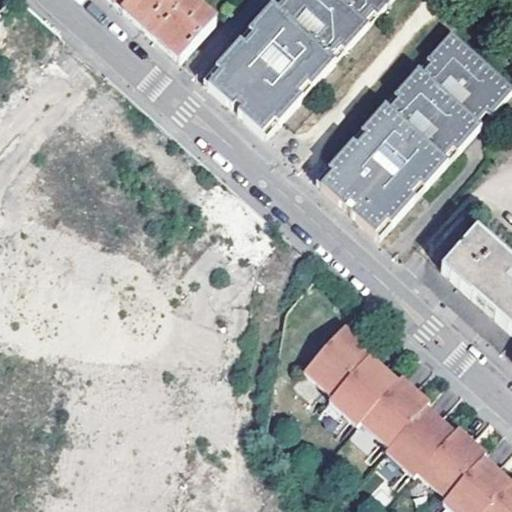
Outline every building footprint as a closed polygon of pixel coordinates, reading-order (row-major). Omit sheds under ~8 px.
[(104,0),(121,15),(134,0),(104,0)] [(164,53),(178,66),(215,25),(187,0),(134,0),(121,15),(138,30),(164,53)] [(218,78),(206,91),(246,126),(262,141),(274,128),(278,131),(302,104),(298,101),(307,91),(311,94),(335,67),(331,64),(340,54),(344,57),(369,30),(365,27),(373,17),(377,21),(395,0),(280,0),(285,4),(276,14),(272,10),(247,37),(251,41),(243,50),(238,47),(215,74),(218,78)] [(276,14),(285,4),(280,0),(272,10),(276,14)] [(369,30),(377,21),(373,17),(365,27),(369,30)] [(251,41),(247,37),(238,47),(243,50),(251,41)] [(511,100),(511,92),(452,39),(427,66),(432,70),(423,79),(419,76),(394,103),(398,106),(390,116),(386,112),(361,139),(365,143),(357,153),(353,149),(328,176),(332,180),(320,194),(336,208),(376,243),(388,230),(392,234),(416,206),(412,203),(421,193),(425,197),(449,170),(445,166),(454,157),(458,160),(482,133),(478,129),(487,120),(491,123),(511,100)] [(335,67),(344,57),(340,54),(331,64),(335,67)] [(432,70),(427,66),(419,76),(423,79),(432,70)] [(206,91),(218,78),(215,74),(202,87),(206,91)] [(311,94),(307,91),(298,101),(302,104),(311,94)] [(398,106),(394,103),(386,112),(390,116),(398,106)] [(491,123),(487,120),(478,129),(482,133),(491,123)] [(278,131),(274,128),(262,141),(266,145),(278,131)] [(32,187),(132,273),(187,209),(117,148),(106,160),(77,135),(32,187)] [(357,153),(365,143),(361,139),(353,149),(357,153)] [(458,160),(454,157),(445,166),(449,170),(458,160)] [(320,194),(332,180),(328,176),(316,190),(320,194)] [(416,206),(425,197),(421,193),(412,203),(416,206)] [(379,247),(392,234),(388,230),(376,243),(379,247)] [(511,338),(511,264),(507,260),(505,262),(474,234),(439,273),(484,313),(511,338)] [(304,376),(332,401),(369,360),(373,357),(359,345),(344,331),(304,376)] [(0,511),(185,511),(201,377),(0,353),(0,511)] [(328,405),(357,430),(360,427),(397,386),(380,370),(369,360),(332,401),(328,405)] [(360,427),(388,452),(425,411),(429,407),(413,393),(401,382),(397,386),(360,427)] [(385,456),(414,481),(417,478),(454,437),(439,423),(425,411),(388,452),(385,456)] [(482,462),(486,458),(470,445),(457,433),(454,437),(417,478),(445,503),(482,462)] [(488,511),(511,488),(499,477),(482,462),(445,503),(442,507),(447,511),(488,511)] [(511,511),(511,486),(511,488),(488,511),(511,511)]
